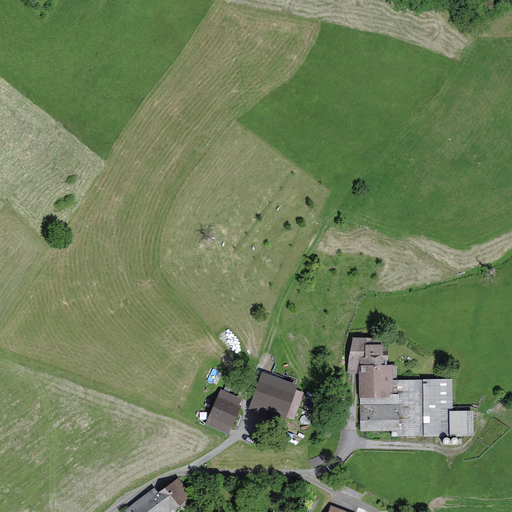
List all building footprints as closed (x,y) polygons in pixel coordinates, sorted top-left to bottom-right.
[(390,381),(389,348),(366,348),(366,340),(349,340),(349,360),(359,360),(359,398),(362,398),(390,397),(390,381)] [(296,388),(264,378),(254,408),(287,419),(296,388)] [(451,381),(390,381),(390,397),(362,398),(362,433),(448,433),(448,439),(471,438),(471,413),(451,413),(451,381)] [(214,401),(204,425),(226,435),(236,411),(214,401)] [(159,494),(155,489),(125,511),(174,511),(192,499),(177,480),(159,494)]
